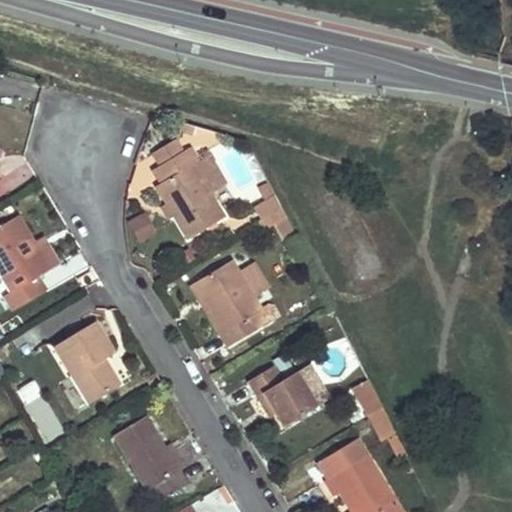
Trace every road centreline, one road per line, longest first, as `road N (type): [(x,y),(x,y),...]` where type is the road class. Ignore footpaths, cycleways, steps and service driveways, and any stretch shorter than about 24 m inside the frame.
road 1 (residential): [(261,511),(108,259),(88,144)]
road 2 (secondary): [(507,91),(112,0)]
